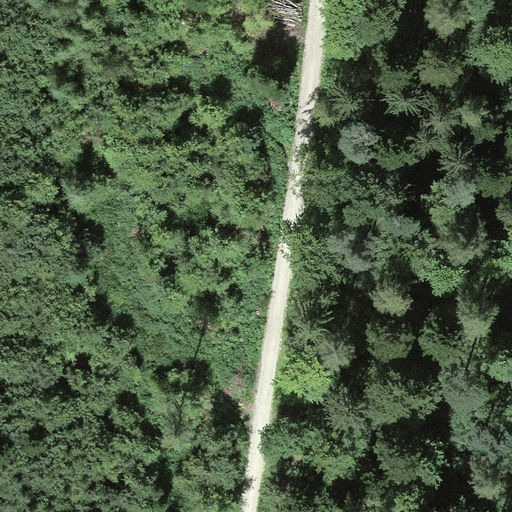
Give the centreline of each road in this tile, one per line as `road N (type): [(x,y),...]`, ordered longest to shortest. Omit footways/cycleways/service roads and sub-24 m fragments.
road 1 (track): [(251,511),(306,126)]
road 2 (track): [(320,0),(306,126)]
